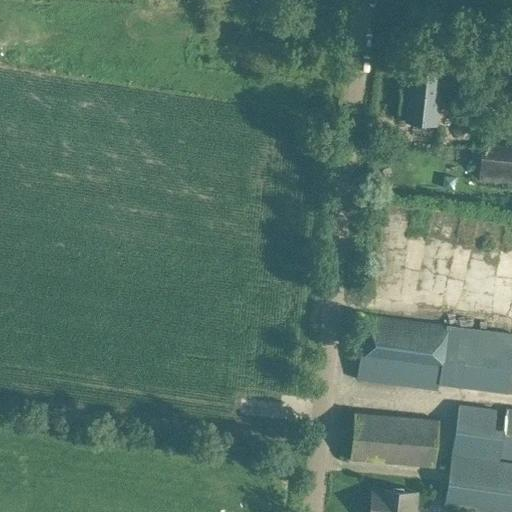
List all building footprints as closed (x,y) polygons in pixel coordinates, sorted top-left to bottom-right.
[(404,120),(436,124),(442,70),(410,67),(404,120)] [(511,182),(511,148),(482,144),(477,178),(511,182)] [(511,393),(511,337),(366,314),(356,379),(437,391),(438,383),(511,393)] [(446,510),(457,511),(511,511),(511,460),(500,459),(500,456),(511,458),(511,410),(456,403),(446,510)] [(434,465),(438,420),(353,412),(349,458),(434,465)] [(372,491),(370,511),(377,511),(413,511),(415,492),(379,489),(379,492),(372,491)]
